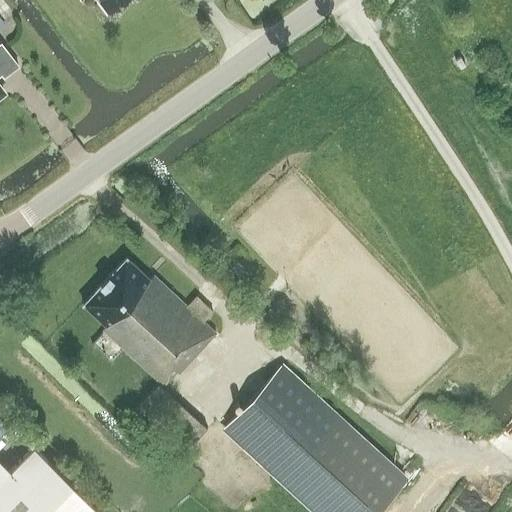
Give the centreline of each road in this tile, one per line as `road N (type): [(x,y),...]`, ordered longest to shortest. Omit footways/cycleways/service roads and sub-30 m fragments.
road 1 (tertiary): [(0,236),(329,0)]
road 2 (track): [(511,257),(346,0)]
road 3 (track): [(255,345),(281,349),(358,411),(421,447),(511,470)]
